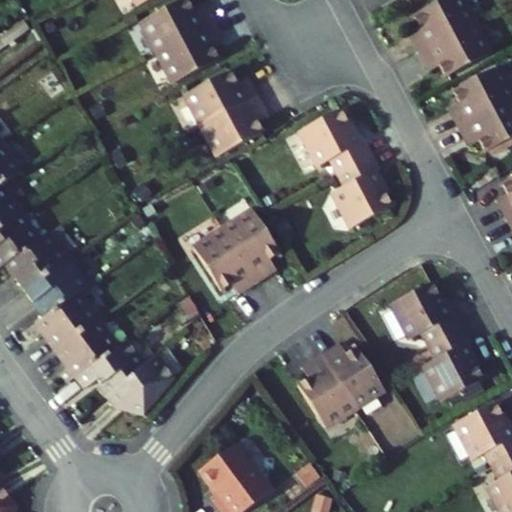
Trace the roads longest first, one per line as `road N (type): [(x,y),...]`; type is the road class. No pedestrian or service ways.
road 1 (residential): [(458,218),(404,243),(258,337),(137,479)]
road 2 (residential): [(259,0),(287,35),(355,53),(376,69),(458,218)]
road 3 (residential): [(0,361),(81,474)]
